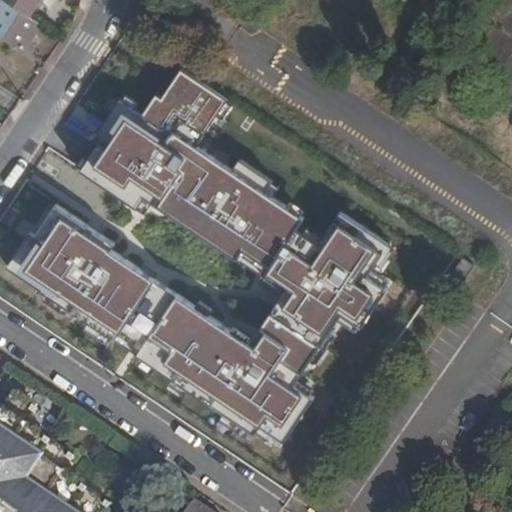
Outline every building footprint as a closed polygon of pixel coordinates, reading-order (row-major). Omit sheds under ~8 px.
[(40,0),(5,0),(7,1),(30,16),(40,0)] [(0,32),(24,48),(41,23),(30,16),(7,1),(0,10),(0,32)] [(203,82),(179,67),(149,113),(123,96),(74,169),(139,212),(147,201),(285,293),(254,339),(52,206),(13,264),(279,441),(308,398),(292,388),(340,316),(360,329),(387,287),(364,272),(379,250),(340,225),(315,263),(285,244),(303,216),(196,145),(227,98),(203,82)] [(343,135),(328,159),(385,194),(400,170),(343,135)] [(450,276),(462,284),(474,267),(462,259),(450,276)] [(39,413),(15,396),(0,417),(0,511),(110,511),(112,509),(65,476),(76,460),(29,427),(39,413)] [(225,427),(207,451),(229,467),(247,443),(225,427)] [(210,511),(195,501),(187,511),(210,511)]
